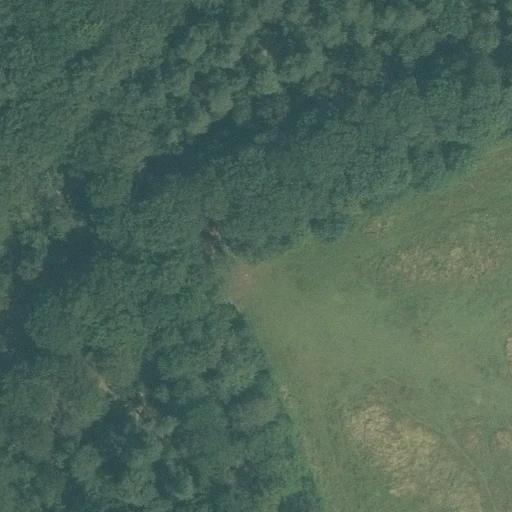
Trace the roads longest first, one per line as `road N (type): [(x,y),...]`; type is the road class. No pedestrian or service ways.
road 1 (track): [(244,511),(124,223),(511,54)]
road 2 (unknown): [(511,62),(118,234),(84,301),(0,409)]
road 3 (track): [(124,223),(28,0)]
road 4 (track): [(138,0),(0,155)]
